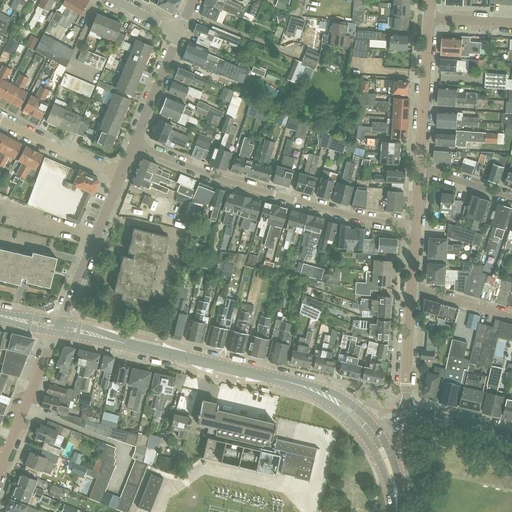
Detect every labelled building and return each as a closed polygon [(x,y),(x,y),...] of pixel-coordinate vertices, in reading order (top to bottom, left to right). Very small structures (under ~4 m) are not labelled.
[(13,0),(10,8),(15,10),(18,3),(19,3),(20,0),(13,0)] [(34,27),(42,12),(47,0),(41,0),(29,24),(34,27)] [(59,0),(47,0),(42,12),(47,14),(54,1),(58,3),(59,0)] [(69,28),(73,20),(77,12),(81,14),(88,0),(87,0),(75,0),(66,18),(62,16),(58,23),(69,28)] [(75,0),(62,0),(61,4),(67,7),(62,16),(66,18),(75,0)] [(149,0),(159,5),(172,12),(176,11),(180,0),(142,0),(144,1),(148,3),(149,0)] [(245,12),(238,10),(214,0),(205,0),(204,5),(205,6),(201,15),(215,21),(220,9),(242,18),(245,12)] [(231,0),(214,0),(238,10),(241,5),(231,1),(231,0)] [(289,1),(285,0),(277,0),(275,7),(285,12),(289,1)] [(291,0),(292,0),(290,6),(288,14),(302,16),(306,0),(291,0)] [(408,17),(409,5),(392,4),(388,3),(380,3),(379,7),(384,7),(384,16),(387,16),(392,16),(408,17)] [(252,6),(248,14),(253,16),(254,16),(258,8),(252,6)] [(363,21),(364,11),(352,10),(352,20),(363,21)] [(0,12),(0,32),(2,33),(4,28),(10,18),(0,12)] [(90,30),(102,35),(109,18),(97,13),(90,30)] [(277,17),(278,23),(285,22),(283,15),(277,17)] [(290,16),(285,34),(294,36),(296,27),(302,28),(304,21),(290,16)] [(407,30),(408,17),(392,16),(391,29),(407,30)] [(121,23),(109,18),(102,35),(114,40),(121,23)] [(54,28),(58,22),(52,19),(44,34),(48,36),(52,27),(54,28)] [(192,33),(210,41),(213,35),(228,42),(228,44),(236,47),(239,37),(212,26),(210,29),(196,23),(192,33)] [(330,23),(328,32),(353,36),(353,33),(345,31),(346,25),(330,23)] [(129,24),(126,31),(130,33),(132,34),(134,29),(135,27),(129,24)] [(278,26),(274,36),(279,38),(283,29),(278,26)] [(368,58),(369,50),(369,40),(383,40),(385,41),(385,48),(387,51),(395,52),(395,49),(406,50),(407,37),(396,36),(396,35),(384,34),(384,33),(356,31),(354,39),(363,40),(360,57),(368,58)] [(353,36),(328,32),(328,35),(323,34),(321,42),(347,46),(348,40),(352,41),(353,36)] [(120,47),(125,35),(119,33),(114,45),(120,47)] [(44,34),(35,51),(51,60),(56,63),(64,67),(73,50),(66,46),(48,36),(44,34)] [(34,50),(39,41),(30,36),(25,45),(34,50)] [(462,38),(442,37),(442,46),(480,48),(481,44),(474,44),(462,43),(462,38)] [(4,51),(12,55),(18,43),(10,39),(4,51)] [(135,39),(130,51),(147,58),(152,46),(135,39)] [(363,40),(354,39),(351,56),(360,57),(363,40)] [(188,42),(185,51),(204,58),(216,63),(222,65),(223,61),(206,54),(208,50),(188,42)] [(209,43),(207,48),(219,52),(220,48),(209,43)] [(24,46),(19,44),(16,51),(20,53),(24,46)] [(442,46),(441,55),(460,56),(461,56),(461,52),(480,53),(480,48),(442,46)] [(307,48),(304,56),(317,61),(320,54),(307,48)] [(77,61),(83,64),(88,51),(82,49),(77,61)] [(24,55),(30,58),(32,53),(27,50),(24,55)] [(89,66),(94,54),(88,51),(83,64),(89,66)] [(125,64),(142,71),(147,58),(130,51),(125,64)] [(203,60),(204,58),(185,51),(182,59),(201,67),(202,63),(204,63),(205,61),(203,60)] [(100,56),(94,54),(89,66),(95,69),(100,56)] [(106,59),(100,56),(95,69),(101,71),(106,59)] [(306,66),(302,75),(301,78),(309,81),(317,61),(304,56),(302,62),(301,64),(306,66)] [(224,60),(223,61),(222,65),(216,63),(204,58),(203,60),(205,61),(204,63),(211,66),(209,70),(216,73),(216,72),(220,73),(219,75),(236,81),(240,72),(247,75),(248,71),(224,60)] [(302,62),(296,59),(288,80),(298,84),(301,78),(302,75),(306,66),(301,64),(302,62)] [(484,60),(474,59),(469,59),(469,61),(456,60),(441,59),(440,70),(456,71),(462,72),(462,65),(469,66),(470,66),(483,66),(484,60)] [(56,63),(51,60),(48,65),(54,68),(56,63)] [(125,64),(120,76),(137,83),(142,71),(125,64)] [(250,72),(263,77),(265,71),(252,66),(250,72)] [(7,67),(0,80),(0,96),(2,98),(9,84),(5,82),(11,70),(7,67)] [(194,74),(178,67),(174,78),(188,84),(190,80),(205,86),(207,80),(193,74),(194,74)] [(60,85),(66,88),(71,76),(65,73),(60,85)] [(510,88),(510,90),(511,89),(511,79),(507,79),(508,74),(486,73),(485,87),(510,88)] [(2,98),(11,102),(24,76),(20,74),(14,86),(9,84),(2,98)] [(29,78),(24,76),(11,102),(20,107),(27,93),(22,91),(29,78)] [(77,78),(71,76),(66,88),(72,90),(77,78)] [(132,95),(137,83),(120,76),(115,88),(132,95)] [(77,78),(72,90),(78,93),(83,81),(77,78)] [(409,88),(410,84),(408,83),(408,81),(383,80),(383,87),(388,88),(388,93),(407,94),(408,89),(409,88)] [(89,83),(83,81),(78,93),(84,95),(89,83)] [(188,86),(187,88),(172,82),(168,91),(184,98),(186,93),(199,99),(202,92),(188,86)] [(94,86),(89,83),(84,95),(89,98),(94,86)] [(267,83),(261,89),(271,100),(278,94),(267,83)] [(23,110),(31,114),(45,88),(42,87),(41,86),(35,98),(30,95),(23,110)] [(229,103),(231,97),(234,91),(224,87),(219,98),(229,103)] [(460,89),(457,88),(439,87),(438,96),(471,99),(476,99),(480,99),(481,94),(477,94),(477,93),(466,92),(466,94),(460,94),(460,89)] [(49,91),(45,88),(31,114),(41,119),(48,105),(43,102),(49,91)] [(239,93),(234,91),(231,97),(232,97),(225,116),(224,116),(219,130),(225,133),(223,136),(219,148),(215,147),(209,164),(217,167),(229,134),(232,125),(242,99),(237,97),(239,93)] [(108,105),(125,112),(130,100),(113,93),(108,105)] [(358,105),(363,105),(368,105),(369,94),(358,93),(358,105)] [(471,99),(438,96),(438,105),(456,106),(456,101),(457,101),(457,103),(476,104),(476,99),(471,99)] [(166,97),(163,105),(190,116),(192,111),(183,108),(184,104),(166,97)] [(409,99),(393,98),(388,98),(388,102),(375,101),(374,106),(408,108),(409,99)] [(208,110),(213,113),(222,117),(224,113),(198,101),(196,106),(197,107),(198,106),(207,111),(208,110)] [(46,121),(58,126),(65,109),(53,104),(46,121)] [(108,105),(103,117),(120,124),(125,112),(108,105)] [(199,119),(190,116),(163,105),(159,113),(178,121),(177,122),(185,126),(187,121),(196,125),(199,119)] [(205,116),(207,111),(198,106),(197,107),(195,112),(205,116)] [(407,119),(408,108),(374,106),(376,106),(375,110),(387,111),(386,117),(407,119)] [(77,114),(65,109),(58,126),(70,131),(70,130),(77,133),(81,122),(83,117),(77,114)] [(437,111),(437,120),(479,122),(479,118),(463,117),(463,113),(437,111)] [(220,117),(213,114),(210,123),(217,126),(220,117)] [(280,114),(277,123),(284,126),(288,116),(280,114)] [(289,116),(287,123),(285,128),(295,131),(299,119),(289,116)] [(103,117),(98,129),(115,136),(120,124),(103,117)] [(371,126),(371,127),(407,129),(407,119),(386,117),(386,122),(371,122),(371,126)] [(157,118),(153,128),(187,142),(189,137),(170,130),(172,125),(157,118)] [(479,126),(479,122),(437,120),(436,127),(460,129),(461,125),(479,126)] [(304,139),(307,128),(308,124),(299,121),(294,136),(304,139)] [(81,122),(77,133),(76,134),(83,137),(88,125),(81,122)] [(208,127),(205,133),(212,136),(214,129),(215,129),(216,127),(211,125),(210,128),(208,127)] [(236,126),(232,125),(229,134),(217,167),(225,170),(231,153),(227,152),(236,126)] [(406,139),(407,129),(371,127),(370,131),(385,132),(385,137),(406,139)] [(187,142),(153,128),(149,137),(164,144),(164,146),(173,150),(175,145),(184,149),(185,146),(187,142)] [(110,148),(115,136),(98,129),(93,141),(110,148)] [(326,149),(331,133),(324,130),(319,147),(326,149)] [(453,146),(455,146),(466,147),(466,142),(500,145),(504,145),(504,136),(504,134),(470,132),(470,131),(456,130),(456,133),(436,131),(435,145),(449,146),(453,146)] [(338,137),(331,133),(326,149),(334,151),(338,137)] [(0,163),(12,139),(4,135),(3,135),(0,140),(0,151),(1,152),(0,152),(0,163)] [(202,135),(197,146),(208,150),(212,140),(202,135)] [(239,174),(248,143),(249,139),(244,138),(239,157),(234,156),(230,171),(239,174)] [(0,165),(4,168),(6,163),(10,156),(14,159),(22,144),(12,139),(0,163),(0,165)] [(270,141),(265,140),(264,139),(260,152),(261,152),(258,163),(254,162),(249,177),(258,179),(270,141)] [(273,184),(279,185),(288,156),(292,140),(287,139),(281,163),(282,166),(282,167),(276,166),(272,182),(273,182),(273,184)] [(380,153),(399,154),(400,143),(385,142),(385,140),(367,139),(367,145),(377,145),(377,144),(381,144),(380,153)] [(275,143),(270,141),(258,179),(268,182),(272,167),(268,166),(271,154),(272,154),(275,143)] [(249,177),(254,162),(248,160),(250,153),(251,153),(253,145),(248,143),(239,174),(249,177)] [(195,145),(190,157),(200,161),(205,149),(195,145)] [(366,149),(358,147),(355,145),(353,156),(363,159),(366,149)] [(22,163),(19,170),(16,174),(21,177),(34,151),(25,146),(18,160),(22,163)] [(25,179),(27,174),(31,167),(35,169),(43,155),(34,151),(21,177),(25,179)] [(435,151),(434,160),(437,162),(451,163),(451,157),(459,158),(460,157),(460,152),(457,151),(457,153),(435,151)] [(481,152),(478,162),(484,164),(486,159),(492,161),(493,164),(488,180),(499,183),(507,159),(500,157),(501,155),(494,153),(481,152)] [(299,173),(295,190),(303,192),(310,168),(310,167),(313,154),(308,153),(304,171),(304,174),(299,173)] [(398,165),(399,154),(380,153),(379,164),(398,165)] [(310,167),(310,168),(303,192),(312,194),(316,178),(315,177),(316,176),(314,175),(319,156),(313,154),(310,167)] [(27,204),(78,224),(91,192),(93,193),(98,182),(96,178),(51,159),(44,156),(27,204)] [(295,158),(292,157),(288,156),(279,185),(285,187),(287,186),(288,187),(292,170),(291,170),(295,158)] [(156,168),(158,165),(142,158),(141,158),(137,166),(167,179),(169,175),(161,171),(162,170),(156,168)] [(463,163),(460,171),(472,174),(476,162),(469,160),(468,164),(463,163)] [(339,203),(351,163),(347,162),(341,184),(337,182),(331,200),(339,203)] [(349,186),(353,174),(356,164),(351,163),(339,203),(347,205),(352,187),(349,186)] [(134,174),(150,181),(152,177),(166,183),(169,185),(171,180),(167,179),(137,166),(134,174)] [(316,194),(322,196),(328,198),(333,181),(328,180),(330,172),(329,172),(330,168),(324,166),(316,194)] [(403,184),(404,170),(387,169),(386,176),(374,175),(374,179),(374,182),(376,182),(391,183),(402,184),(403,184)] [(168,189),(150,181),(134,174),(130,183),(147,190),(148,186),(160,191),(166,193),(168,189)] [(193,189),(196,181),(181,175),(178,183),(193,189)] [(202,206),(202,205),(203,203),(213,206),(210,220),(215,221),(224,191),(213,188),(210,187),(204,184),(198,182),(191,198),(188,204),(183,216),(192,218),(195,204),(202,206)] [(180,184),(177,192),(191,198),(194,190),(180,184)] [(403,192),(385,190),(385,196),(381,195),(382,188),(366,187),(358,186),(357,186),(351,206),(383,212),(385,210),(385,212),(390,212),(390,211),(402,212),(403,192)] [(226,224),(235,194),(228,192),(222,211),(226,212),(223,223),(226,224)] [(132,195),(127,193),(123,202),(129,204),(131,200),(132,195)] [(183,216),(188,204),(191,198),(177,193),(175,202),(180,203),(176,214),(183,216)] [(441,210),(449,210),(449,214),(452,214),(454,213),(461,213),(461,211),(462,200),(455,200),(455,194),(442,193),(441,210)] [(234,214),(238,215),(244,196),(235,194),(226,224),(230,225),(234,214)] [(465,227),(471,229),(481,198),(471,195),(467,206),(465,205),(462,215),(469,217),(465,227)] [(240,228),(244,229),(252,199),(244,196),(238,215),(243,217),(240,228)] [(481,198),(471,229),(476,230),(480,220),(484,222),(491,202),(481,198)] [(251,219),(255,220),(260,201),(252,199),(244,229),(248,231),(251,219)] [(267,223),(272,204),(266,203),(264,202),(258,221),(257,227),(260,228),(258,235),(260,236),(263,237),(263,235),(267,223)] [(492,244),(504,206),(495,203),(488,224),(493,225),(488,243),(492,244)] [(279,206),(272,204),(267,223),(270,224),(267,236),(264,246),(268,247),(279,206)] [(279,206),(268,247),(272,248),(275,237),(278,238),(281,228),(286,208),(279,206)] [(511,208),(504,206),(492,244),(490,248),(495,250),(498,243),(500,238),(502,239),(505,229),(511,208)] [(287,250),(290,242),(298,212),(290,210),(285,229),(287,229),(284,240),(286,241),(283,249),(287,250)] [(296,232),(301,233),(307,214),(298,212),(290,242),(293,243),(296,232)] [(315,216),(307,214),(301,233),(303,234),(303,239),(301,245),(303,246),(301,253),(305,254),(307,247),(315,216)] [(323,219),(315,216),(307,247),(305,254),(305,255),(310,256),(313,248),(311,247),(311,246),(316,244),(323,219)] [(329,220),(326,220),(318,251),(323,253),(327,239),(333,240),(337,224),(335,223),(334,222),(332,221),(330,222),(329,222),(329,220)] [(362,249),(363,239),(364,229),(354,227),(354,228),(354,229),(349,229),(349,227),(349,226),(339,224),(339,225),(337,247),(346,248),(353,249),(362,249)] [(448,230),(474,238),(476,233),(449,224),(448,230)] [(122,256),(113,291),(122,293),(121,298),(132,301),(133,296),(147,300),(157,259),(161,260),(167,236),(133,228),(126,257),(122,256)] [(474,238),(448,230),(447,236),(472,244),(474,238)] [(472,244),(473,244),(479,246),(483,235),(476,233),(474,238),(472,244)] [(379,250),(395,252),(395,245),(397,245),(398,241),(395,240),(396,239),(379,238),(378,245),(371,244),(372,239),(363,239),(362,249),(362,253),(379,254),(379,250)] [(430,244),(430,248),(462,250),(463,245),(447,244),(447,239),(431,238),(431,239),(429,240),(429,244),(430,244)] [(190,253),(206,258),(209,247),(193,242),(190,253)] [(477,254),(479,246),(473,244),(471,253),(477,254)] [(49,288),(56,258),(33,252),(32,257),(0,248),(0,280),(20,285),(21,281),(49,288)] [(447,254),(457,254),(460,255),(460,251),(462,251),(462,250),(430,248),(430,251),(428,251),(428,255),(429,256),(429,257),(446,258),(447,254)] [(218,259),(224,260),(226,253),(220,251),(218,259)] [(257,253),(250,251),(247,264),(254,266),(257,253)] [(236,260),(244,262),(246,255),(239,253),(236,260)] [(357,253),(357,258),(357,260),(367,260),(367,264),(373,265),(373,272),(393,273),(394,268),(389,268),(390,261),(382,260),(382,254),(379,254),(362,253),(357,253)] [(201,267),(207,269),(209,262),(203,260),(201,267)] [(263,269),(272,271),(274,263),(264,261),(263,269)] [(293,263),(285,261),(282,272),(290,274),(293,263)] [(470,276),(464,293),(475,296),(482,273),(484,265),(475,262),(472,271),(470,276)] [(224,263),(221,275),(230,278),(233,265),(224,263)] [(315,278),(317,267),(303,263),(299,277),(309,278),(309,277),(315,278)] [(428,270),(428,273),(470,276),(472,271),(457,270),(446,269),(446,265),(429,264),(429,265),(427,265),(427,269),(428,270)] [(323,269),(317,267),(315,278),(320,279),(323,269)] [(393,278),(393,273),(373,272),(366,271),(366,279),(365,283),(355,282),(355,287),(370,290),(380,290),(381,285),(388,285),(389,278),(393,278)] [(454,290),(464,293),(470,276),(428,273),(427,273),(426,283),(445,284),(445,279),(455,280),(454,290)] [(481,294),(487,275),(482,273),(475,296),(480,298),(481,294)] [(492,276),(487,275),(481,294),(480,298),(496,303),(503,280),(498,278),(499,275),(493,273),(492,276)] [(507,306),(507,303),(511,288),(511,282),(504,280),(503,280),(496,303),(507,306)] [(175,320),(171,335),(181,338),(188,308),(183,307),(188,289),(177,286),(169,318),(175,320)] [(355,294),(358,295),(369,296),(370,290),(355,287),(355,294)] [(216,304),(222,306),(224,297),(218,296),(216,304)] [(360,299),(360,305),(389,307),(390,303),(391,303),(392,298),(390,298),(390,297),(378,296),(378,300),(360,299)] [(305,304),(316,309),(319,302),(308,297),(305,304)] [(425,299),(425,310),(432,312),(432,313),(433,313),(436,314),(436,313),(438,314),(437,317),(455,323),(459,309),(425,299)] [(53,308),(55,304),(53,301),(43,306),(45,311),(53,308)] [(198,301),(196,308),(193,321),(190,321),(187,331),(185,339),(193,341),(200,313),(201,309),(203,302),(198,301)] [(206,324),(202,324),(205,310),(207,303),(203,302),(201,309),(200,313),(193,341),(196,342),(202,343),(206,324)] [(299,312),(314,320),(316,321),(320,312),(301,303),(299,312)] [(242,320),(246,304),(242,304),(235,332),(231,331),(226,349),(235,351),(242,320)] [(247,335),(244,334),(249,314),(251,314),(253,306),(246,304),(242,320),(235,351),(243,353),(247,335)] [(216,318),(217,318),(215,327),(210,326),(205,344),(214,346),(220,319),(221,315),(223,306),(219,305),(218,309),(217,314),(216,318)] [(389,310),(389,307),(360,305),(359,310),(359,311),(361,311),(370,312),(370,315),(377,316),(389,317),(389,315),(390,315),(390,310),(389,310)] [(469,313),(466,329),(476,331),(480,316),(469,313)] [(251,336),(246,354),(255,356),(263,325),(265,317),(261,316),(259,324),(258,324),(257,328),(258,328),(256,337),(251,336)] [(276,361),(283,330),(285,321),(286,317),(282,316),(281,320),(276,319),(271,339),(272,340),(267,359),(276,361)] [(265,317),(263,325),(255,356),(264,358),(268,340),(264,339),(270,318),(269,318),(265,317)] [(222,328),(223,324),(226,325),(227,320),(224,320),(221,319),(220,319),(214,346),(223,348),(227,330),(222,328)] [(492,367),(492,365),(499,337),(503,321),(497,319),(495,326),(479,322),(470,362),(473,363),(491,367),(492,367)] [(358,328),(362,329),(388,331),(388,327),(389,328),(390,323),(388,323),(389,321),(377,320),(376,324),(353,322),(352,325),(358,328)] [(276,361),(285,364),(291,338),(287,335),(290,323),(285,321),(283,330),(276,361)] [(511,323),(503,321),(499,337),(511,340),(511,323)] [(331,359),(334,342),(337,331),(332,328),(332,329),(330,336),(322,370),(325,371),(325,372),(330,373),(330,372),(332,372),(335,360),(331,359)] [(361,335),(367,335),(375,336),(375,340),(387,341),(387,339),(388,340),(389,334),(388,334),(388,331),(362,329),(361,335)] [(0,348),(1,348),(6,348),(8,349),(11,334),(0,331),(0,348)] [(291,350),(290,356),(288,362),(290,362),(290,363),(295,365),(295,363),(298,364),(306,332),(300,331),(300,334),(296,351),(291,350)] [(306,332),(298,364),(302,365),(302,366),(307,367),(307,366),(309,367),(311,355),(307,354),(311,337),(312,332),(307,331),(306,332)] [(32,338),(11,334),(8,349),(6,348),(0,372),(0,423),(3,415),(2,415),(7,404),(0,401),(0,395),(8,375),(19,377),(24,364),(25,361),(33,341),(32,338)] [(324,334),(323,340),(319,356),(315,355),(312,368),(313,368),(313,369),(318,370),(318,369),(322,370),(330,336),(325,335),(324,334)] [(337,361),(340,362),(338,373),(339,374),(339,375),(344,376),(344,375),(347,376),(354,345),(355,345),(357,338),(350,336),(346,357),(338,356),(337,361)] [(457,406),(462,386),(464,386),(470,360),(463,358),(466,342),(453,339),(443,379),(444,380),(439,402),(457,406)] [(368,341),(367,346),(372,348),(371,354),(376,356),(370,381),(374,382),(374,383),(379,384),(379,383),(381,383),(383,371),(386,372),(389,361),(383,360),(387,344),(378,344),(368,341)] [(360,346),(355,345),(354,345),(347,376),(350,376),(350,377),(356,379),(356,378),(357,378),(360,366),(356,365),(360,346)] [(70,360),(73,348),(66,347),(63,347),(56,366),(60,368),(55,379),(66,384),(72,361),(70,360)] [(79,391),(80,391),(81,385),(89,352),(79,350),(75,364),(80,365),(76,379),(73,390),(68,388),(67,389),(65,397),(65,399),(70,400),(77,402),(79,391)] [(435,359),(435,351),(427,350),(422,350),(421,359),(435,360),(435,359)] [(95,369),(99,354),(89,352),(81,385),(83,386),(83,385),(86,386),(87,381),(86,381),(87,377),(89,367),(95,369)] [(376,356),(371,354),(368,368),(364,367),(361,379),(363,379),(362,380),(367,381),(368,380),(370,381),(376,356)] [(106,389),(113,358),(103,355),(99,370),(104,371),(100,387),(106,389)] [(470,362),(469,366),(459,407),(480,411),(484,390),(483,390),(486,375),(473,372),(474,367),(472,366),(473,363),(470,362)] [(113,405),(118,384),(124,385),(128,367),(126,365),(123,364),(122,366),(118,365),(114,382),(112,382),(111,388),(109,388),(105,404),(113,405)] [(503,367),(492,365),(492,367),(491,367),(487,385),(488,385),(486,395),(487,395),(483,412),(492,414),(497,394),(498,391),(501,376),(503,367)] [(132,408),(141,370),(132,368),(128,384),(133,386),(132,390),(130,390),(126,407),(132,408)] [(423,394),(435,397),(439,375),(443,376),(444,370),(437,369),(436,375),(426,372),(424,379),(426,380),(423,394)] [(150,372),(141,370),(132,408),(132,410),(138,411),(142,394),(144,394),(145,388),(147,388),(150,372)] [(151,408),(155,409),(159,391),(163,375),(160,374),(159,373),(156,372),(155,373),(154,373),(150,392),(154,393),(151,408)] [(159,391),(155,409),(161,410),(164,396),(169,398),(172,394),(176,378),(174,377),(173,376),(170,375),(169,376),(163,375),(159,391)] [(65,397),(67,389),(49,384),(49,385),(46,392),(49,393),(65,397)] [(492,414),(500,416),(505,396),(506,392),(498,391),(497,394),(492,414)] [(44,396),(42,403),(41,406),(40,405),(39,406),(56,410),(56,413),(59,413),(66,415),(68,408),(70,400),(65,399),(65,397),(49,393),(48,394),(48,397),(44,396)] [(202,400),(199,413),(197,413),(197,415),(198,415),(196,423),(208,425),(208,426),(215,427),(217,428),(216,435),(263,446),(264,439),(271,440),(275,423),(274,423),(216,410),(217,404),(202,400)] [(171,424),(180,426),(177,436),(186,438),(188,428),(188,429),(191,419),(173,414),(171,424)] [(84,428),(86,420),(67,416),(66,421),(70,423),(84,428)] [(101,419),(100,424),(110,426),(116,428),(117,423),(101,419)] [(100,424),(98,423),(86,420),(84,428),(107,437),(110,426),(100,424)] [(63,449),(51,444),(55,435),(60,436),(67,439),(69,433),(79,437),(80,434),(63,427),(49,422),(47,427),(40,425),(35,437),(45,441),(42,450),(57,456),(60,457),(63,449)] [(110,426),(107,437),(119,442),(123,443),(127,431),(116,428),(110,426)] [(213,435),(215,427),(208,426),(206,433),(213,435)] [(127,431),(123,443),(135,447),(136,444),(138,434),(127,431)] [(146,448),(145,455),(143,463),(146,464),(151,465),(162,437),(149,433),(148,437),(146,448)] [(134,451),(145,455),(146,448),(148,437),(138,434),(136,444),(135,447),(134,451)] [(308,482),(310,474),(316,449),(275,439),(273,449),(284,452),(279,474),(295,477),(294,478),(295,479),(295,478),(307,481),(307,482),(308,482)] [(105,444),(103,448),(112,452),(114,448),(105,444)] [(101,454),(113,459),(115,453),(112,452),(103,448),(101,454)] [(55,462),(57,456),(42,450),(40,456),(29,452),(25,464),(42,471),(46,459),(55,462)] [(131,458),(134,459),(143,463),(145,455),(134,451),(131,458)] [(99,459),(103,461),(112,465),(112,464),(114,459),(113,459),(101,454),(99,459)] [(169,458),(159,456),(157,466),(160,467),(160,469),(167,472),(169,458)] [(99,459),(95,470),(99,472),(101,467),(103,461),(99,459)] [(146,464),(143,463),(134,459),(131,465),(143,470),(146,464)] [(101,467),(113,472),(115,466),(112,464),(112,465),(103,461),(101,467)] [(72,468),(84,474),(87,467),(74,462),(72,468)] [(141,476),(143,470),(131,465),(129,470),(141,476)] [(172,465),(169,473),(177,475),(179,467),(172,465)] [(84,474),(96,478),(97,477),(99,472),(95,470),(87,467),(84,474)] [(99,472),(111,477),(113,472),(101,467),(99,472)] [(141,476),(129,470),(127,476),(139,481),(141,476)] [(99,472),(97,477),(109,482),(111,477),(99,472)] [(148,511),(162,477),(150,472),(136,507),(148,511)] [(17,484),(42,495),(43,491),(37,488),(36,490),(33,489),(37,480),(21,474),(21,475),(19,475),(18,479),(19,480),(17,484)] [(137,486),(139,481),(127,476),(125,481),(137,486)] [(97,477),(96,478),(95,482),(107,487),(109,482),(97,477)] [(135,492),(137,486),(125,481),(123,487),(135,492)] [(107,487),(95,482),(93,488),(105,492),(107,487)] [(45,501),(47,497),(44,495),(42,495),(17,484),(14,490),(13,490),(12,493),(13,494),(12,496),(28,503),(32,494),(34,495),(33,497),(40,499),(45,501)] [(52,484),(49,492),(60,496),(63,488),(52,484)] [(133,498),(135,492),(123,487),(121,493),(133,498)] [(93,488),(91,493),(103,498),(105,492),(93,488)] [(101,503),(103,498),(91,493),(89,498),(101,503)] [(133,498),(121,493),(119,498),(131,503),(133,498)] [(129,508),(131,503),(119,498),(117,503),(129,508)] [(25,511),(38,511),(39,511),(10,500),(8,504),(6,505),(5,507),(7,508),(6,510),(11,511),(22,511),(23,511),(25,511)] [(124,511),(127,511),(129,508),(117,503),(115,508),(122,511),(124,511)]
